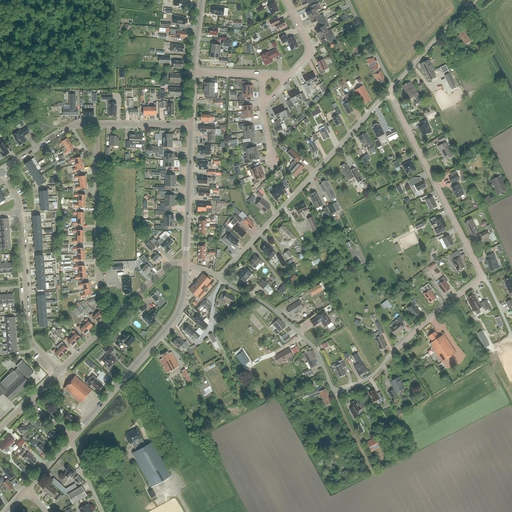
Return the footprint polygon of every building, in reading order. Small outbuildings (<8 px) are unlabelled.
[(271,15),(278,11),(275,6),(276,5),(274,2),(267,6),(271,15)] [(318,13),(317,10),(320,9),(318,3),(310,7),(308,8),(309,11),(306,13),(307,16),(308,15),(309,18),(318,13)] [(223,16),(224,8),(214,7),(213,8),(212,8),(211,12),(213,13),(213,14),(215,14),(215,15),(223,16)] [(318,13),(309,18),(310,20),(310,21),(311,24),(316,21),(318,24),(326,20),(323,14),(319,16),(318,13)] [(186,24),(187,19),(183,18),(183,17),(173,16),(172,23),(184,25),(184,23),(186,24)] [(277,31),(286,26),(283,19),(276,23),(274,19),(269,22),(272,28),(274,26),(277,31)] [(318,36),(327,31),(326,28),(329,27),(326,20),(318,24),(320,28),(315,31),(316,33),(317,33),(318,36)] [(465,45),(475,40),(468,28),(467,29),(466,27),(459,31),(460,34),(459,34),(465,45)] [(170,29),(170,34),(169,37),(180,38),(180,37),(185,38),(185,32),(182,32),(182,31),(177,31),(177,30),(170,29)] [(335,38),(333,35),(330,36),(327,31),(318,36),(319,38),(319,39),(320,41),(326,38),(328,41),(335,38)] [(286,35),(279,38),(282,44),(287,42),(291,50),(298,47),(293,37),(288,39),(286,35)] [(183,52),(184,46),(180,46),(180,45),(171,44),(170,51),(179,52),(183,52)] [(220,52),(221,46),(212,44),(211,51),(220,52)] [(484,51),(480,44),(476,47),(480,54),(484,51)] [(272,58),(272,59),(279,55),(276,49),(269,53),(268,52),(261,56),(263,62),(263,63),(263,64),(264,65),(265,65),(265,66),(272,62),(271,59),(272,58)] [(245,65),(254,65),(254,55),(245,56),(245,65)] [(163,63),(173,64),(173,68),(182,68),(182,62),(173,61),(170,61),(170,58),(159,57),(159,63),(163,63)] [(230,58),(227,58),(227,59),(220,58),(219,62),(226,63),(226,66),(233,67),(233,63),(229,63),(230,58)] [(369,58),(366,60),(368,63),(370,68),(373,75),(377,82),(378,82),(379,83),(383,81),(382,80),(384,79),(380,71),(379,72),(378,69),(379,68),(376,64),(376,65),(373,60),(372,58),(370,60),(369,58)] [(320,68),(317,69),(320,75),(325,72),(324,70),(328,68),(323,59),(317,62),(320,68)] [(430,80),(436,77),(431,68),(433,68),(429,60),(420,65),(426,75),(428,75),(430,80)] [(456,81),(450,70),(445,73),(450,83),(456,81)] [(167,76),(170,76),(169,82),(181,83),(182,74),(173,74),(173,71),(167,71),(167,76)] [(308,75),(312,84),(314,83),(316,86),(319,85),(313,73),(308,75)] [(310,85),(312,84),(308,75),(303,78),(307,87),(304,89),(307,95),(311,93),(309,90),(312,89),(310,85)] [(252,92),(252,86),(246,86),(246,82),(241,81),(242,79),(236,79),(236,86),(240,86),(240,88),(242,88),(242,91),(252,92)] [(204,83),(204,89),(209,89),(214,89),(214,83),(217,83),(217,80),(209,80),(209,83),(204,83)] [(323,83),(319,85),(323,93),(327,91),(323,83)] [(416,94),(411,83),(409,85),(408,84),(404,86),(402,86),(405,92),(404,92),(408,100),(414,97),(417,101),(414,103),(416,105),(418,103),(419,105),(421,104),(420,102),(422,101),(418,93),(416,94)] [(354,91),(356,94),(359,99),(360,98),(363,104),(370,100),(366,94),(367,94),(362,86),(354,91)] [(180,97),(181,89),(170,88),(169,96),(180,97)] [(204,89),(204,95),(209,95),(209,99),(217,99),(218,93),(217,93),(214,93),(214,89),(209,89),(204,89)] [(293,92),(297,100),(302,98),(304,102),(306,100),(303,93),(300,94),(298,90),(293,92)] [(252,98),(252,92),(242,91),(242,95),(239,94),(239,97),(238,97),(238,100),(245,100),(245,97),(252,98)] [(291,108),(294,106),(292,103),(297,100),(293,92),(288,95),(290,99),(287,100),(291,108)] [(63,116),(78,116),(78,109),(75,109),(75,94),(69,94),(69,109),(63,109),(63,116)] [(129,115),(138,115),(138,110),(133,110),(133,99),(127,99),(127,107),(130,107),(130,110),(129,110),(129,115)] [(353,111),(348,102),(346,99),(344,100),(346,104),(343,106),(347,114),(353,111)] [(161,102),(161,108),(164,108),(167,108),(167,111),(167,115),(174,115),(174,106),(174,104),(167,104),(167,101),(164,102),(161,102)] [(108,115),(116,115),(116,103),(108,103),(108,115)] [(252,112),(252,106),(245,106),(245,103),(239,103),(239,106),(242,106),(242,112),(252,112)] [(283,106),(278,109),(282,117),(284,116),(286,120),(291,117),(290,115),(287,116),(283,106)] [(319,108),(310,112),(313,117),(321,113),(319,108)] [(338,115),(341,114),(338,108),(335,110),(334,110),(337,116),(332,118),(336,126),(342,123),(338,115)] [(278,109),(273,111),(279,123),(281,122),(279,118),(282,117),(278,109)] [(252,112),(242,112),(242,115),(238,116),(238,121),(246,121),(245,118),(252,118),(252,112)] [(431,132),(428,126),(429,126),(426,119),(420,122),(421,126),(419,127),(423,136),(431,132)] [(323,140),(329,137),(326,131),(329,130),(325,122),(322,123),(325,129),(319,132),(323,140)] [(246,124),(238,124),(239,128),(240,127),(240,130),(243,130),(244,133),(254,132),(253,126),(246,127),(246,124)] [(377,138),(384,135),(379,125),(378,125),(377,124),(373,126),(374,127),(372,128),(377,138)] [(208,142),(214,143),(215,127),(200,126),(199,132),(209,132),(208,142)] [(23,137),(30,133),(27,128),(20,132),(20,131),(12,135),(19,146),(26,141),(23,137)] [(159,131),(159,140),(162,140),(172,141),(172,134),(165,134),(165,131),(159,131)] [(244,138),(241,139),(242,143),(248,142),(248,138),(252,138),(254,137),(254,132),(244,133),(244,138)] [(370,153),(375,150),(372,145),(372,146),(371,144),(372,144),(366,133),(358,138),(364,147),(366,146),(370,153)] [(135,149),(135,144),(136,134),(129,134),(129,141),(126,141),(126,148),(135,149)] [(142,142),(142,134),(136,134),(135,144),(142,145),(141,150),(144,150),(145,142),(142,142)] [(118,146),(119,138),(116,138),(116,136),(110,136),(109,146),(118,146)] [(62,141),(58,144),(59,146),(63,143),(65,147),(70,143),(67,138),(62,141)] [(0,152),(3,157),(9,153),(6,149),(9,147),(4,140),(0,142),(0,143),(1,144),(0,144),(0,152)] [(312,153),(317,150),(313,142),(308,145),(312,153)] [(447,159),(454,156),(447,142),(438,147),(444,158),(446,157),(447,159)] [(67,150),(63,152),(64,155),(69,152),(68,152),(73,148),(70,143),(65,147),(67,150)] [(210,155),(210,145),(205,144),(205,148),(199,148),(199,154),(210,155)] [(257,153),(256,147),(249,148),(249,145),(242,147),(243,152),(246,152),(247,155),(257,153)] [(290,149),(287,153),(294,159),(297,156),(290,149)] [(257,153),(247,155),(248,158),(244,159),(245,164),(252,163),(252,160),(258,158),(257,153)] [(367,161),(370,159),(367,154),(364,156),(361,158),(365,165),(368,163),(367,161)] [(30,160),(24,164),(28,170),(34,166),(34,165),(32,162),(35,160),(34,158),(30,160)] [(158,166),(158,169),(165,170),(166,167),(173,167),(173,160),(163,160),(163,167),(158,166)] [(414,167),(411,160),(402,165),(407,174),(414,171),(416,170),(415,167),(414,167)] [(211,166),(211,162),(199,161),(199,166),(198,166),(198,169),(204,169),(204,170),(207,170),(207,166),(211,166)] [(401,166),(398,161),(392,163),(395,169),(401,166)] [(296,177),(304,168),(297,162),(289,171),(296,177)] [(34,166),(28,170),(31,175),(38,171),(37,171),(35,167),(39,165),(37,163),(34,165),(34,166)] [(77,168),(72,169),(73,172),(77,171),(77,170),(83,169),(82,163),(76,164),(77,168)] [(348,181),(354,177),(347,165),(346,166),(345,165),(341,167),(342,170),(341,170),(348,181)] [(252,166),(246,168),(248,171),(249,170),(251,175),(252,175),(253,175),(262,171),(260,166),(253,168),(252,166)] [(38,171),(31,175),(34,180),(41,176),(38,172),(42,170),(41,168),(37,171),(38,171)] [(255,180),(252,182),(253,184),(259,182),(258,179),(264,176),(262,171),(253,175),(255,180)] [(454,182),(455,186),(451,188),(456,198),(464,194),(457,181),(460,179),(456,171),(450,174),(451,177),(449,178),(452,183),(454,182)] [(41,176),(34,180),(38,186),(44,182),(42,178),(45,176),(44,174),(41,176)] [(498,194),(506,190),(500,177),(499,178),(498,177),(491,181),(493,186),(494,185),(498,194)] [(414,178),(408,181),(411,187),(415,185),(418,191),(421,189),(426,186),(423,180),(422,181),(416,184),(414,178)] [(326,182),(325,180),(321,182),(322,184),(319,185),(323,193),(325,192),(329,201),(336,197),(328,181),(326,182)] [(268,192),(270,194),(275,200),(280,197),(279,196),(283,193),(282,191),(285,189),(280,183),(268,192)] [(415,185),(411,187),(416,197),(423,193),(421,189),(418,191),(415,185)] [(166,195),(166,192),(158,191),(158,195),(162,195),(162,198),(165,198),(165,201),(174,201),(174,195),(166,195)] [(323,205),(317,194),(317,193),(315,194),(314,192),(310,194),(311,196),(309,196),(315,209),(323,205)] [(430,210),(437,207),(432,197),(428,199),(426,196),(421,199),(422,202),(426,200),(430,209),(430,210)] [(489,197),(488,196),(483,199),(486,205),(491,202),(490,200),(492,199),(490,196),(489,197)] [(261,199),(256,205),(264,213),(270,207),(261,199)] [(174,207),(174,201),(165,201),(165,203),(161,203),(161,206),(158,206),(158,210),(171,211),(171,206),(174,207)] [(48,203),(40,204),(41,210),(49,210),(48,205),(55,205),(54,202),(48,203)] [(197,211),(205,212),(205,213),(212,214),(212,207),(211,207),(211,204),(197,203),(196,204),(196,206),(197,206),(197,211)] [(298,215),(307,210),(304,203),(300,205),(301,206),(295,208),(295,209),(295,210),(295,212),(296,212),(297,212),(298,215)] [(336,212),(333,204),(327,207),(330,215),(331,214),(333,213),(336,212)] [(239,223),(243,220),(237,214),(233,217),(239,223)] [(251,229),(254,226),(253,225),(254,224),(247,217),(242,223),(248,229),(249,228),(251,229)] [(319,229),(313,217),(307,219),(313,232),(319,229)] [(444,228),(446,226),(442,217),(437,220),(436,217),(429,220),(432,225),(436,223),(439,229),(440,230),(444,228)] [(472,237),(479,233),(472,219),(466,222),(467,223),(465,224),(472,237)] [(154,226),(154,229),(162,230),(167,230),(167,226),(173,227),(173,221),(164,221),(164,223),(161,223),(161,226),(154,226)] [(242,238),(246,233),(238,225),(233,230),(242,238)] [(281,226),(278,229),(279,231),(278,231),(286,239),(288,241),(286,244),(289,247),(296,239),(293,236),(283,226),(282,227),(281,226)] [(487,231),(480,234),(482,239),(483,238),(484,241),(489,239),(487,236),(489,235),(487,231)] [(234,246),(239,241),(230,233),(228,236),(227,235),(222,240),(229,247),(232,244),(234,246)] [(156,241),(157,243),(159,244),(162,241),(163,242),(168,237),(166,234),(161,239),(160,238),(156,241)] [(443,235),(437,238),(439,241),(442,239),(447,247),(453,244),(449,235),(444,238),(443,235)] [(168,247),(173,242),(169,237),(168,237),(163,242),(162,241),(159,244),(160,245),(165,250),(168,252),(171,250),(168,247)] [(153,238),(150,241),(156,247),(157,248),(160,245),(159,244),(157,243),(156,241),(153,238)] [(148,241),(145,245),(151,251),(155,247),(149,241),(148,241)] [(268,257),(272,252),(273,251),(265,244),(260,250),(268,257)] [(293,256),(288,250),(283,254),(287,260),(293,256)] [(156,264),(162,258),(158,254),(157,254),(155,252),(153,253),(156,256),(152,260),(156,264)] [(456,267),(458,271),(460,270),(461,271),(463,270),(463,269),(463,268),(464,267),(462,263),(463,263),(460,257),(457,252),(449,255),(452,261),(452,262),(452,263),(453,265),(454,265),(455,267),(456,267)] [(494,257),(495,257),(493,253),(487,256),(489,260),(487,261),(489,267),(491,271),(499,268),(494,257)] [(281,254),(276,256),(282,267),(286,265),(281,254)] [(141,262),(142,262),(145,265),(141,270),(145,274),(151,269),(147,264),(148,263),(145,259),(146,258),(143,255),(139,259),(141,262)] [(260,265),(262,263),(255,256),(249,263),(254,268),(259,263),(260,265)] [(6,261),(4,261),(4,263),(5,263),(6,273),(12,273),(11,263),(7,263),(7,261),(6,261)] [(70,264),(61,265),(62,273),(65,273),(64,269),(71,269),(70,264)] [(245,281),(251,274),(244,268),(237,276),(240,279),(238,282),(243,287),(247,283),(245,281)] [(200,299),(211,286),(208,284),(211,281),(203,274),(191,288),(191,289),(190,290),(197,297),(197,296),(200,299)] [(438,285),(444,293),(450,289),(445,283),(448,281),(444,276),(439,280),(441,283),(438,285)] [(132,292),(130,278),(122,278),(123,293),(124,293),(124,294),(130,294),(130,292),(132,292)] [(264,289),(268,285),(262,280),(258,285),(263,290),(264,289)] [(430,303),(436,299),(430,291),(433,289),(428,284),(423,288),(426,292),(424,294),(430,303)] [(281,294),(287,288),(283,285),(277,291),(281,294)] [(319,285),(309,290),(312,296),(322,290),(319,285)] [(85,294),(81,295),(81,298),(86,297),(86,296),(92,295),(90,289),(84,290),(85,294)] [(231,304),(235,298),(225,293),(224,295),(221,294),(218,299),(225,303),(226,301),(231,304)] [(473,297),(473,296),(468,298),(469,299),(467,300),(474,312),(483,307),(485,311),(489,309),(485,301),(479,304),(475,296),(473,297)] [(46,302),(37,302),(38,309),(46,308),(46,307),(46,303),(50,303),(50,300),(46,301),(46,302)] [(387,300),(381,305),(384,309),(387,307),(390,304),(387,300)] [(414,317),(420,313),(415,306),(418,304),(414,300),(411,302),(413,304),(407,309),(414,317)] [(292,316),(303,309),(299,301),(287,308),(288,310),(286,311),(289,315),(291,314),(292,316)] [(142,312),(147,307),(143,303),(138,308),(142,312)] [(46,308),(38,309),(38,315),(47,314),(47,313),(46,309),(51,309),(50,307),(46,307),(46,308)] [(99,311),(97,314),(101,318),(105,314),(101,310),(102,309),(99,307),(97,309),(99,311)] [(77,318),(83,312),(78,308),(77,309),(75,308),(71,312),(77,318)] [(153,318),(157,314),(153,309),(149,314),(148,313),(142,319),(150,327),(156,321),(153,318)] [(324,327),(331,322),(324,312),(317,317),(310,322),(313,327),(320,322),(324,327)] [(219,313),(213,319),(217,323),(223,317),(219,313)] [(91,314),(89,316),(92,318),(96,322),(101,318),(97,314),(94,316),(91,314)] [(205,330),(209,326),(203,320),(204,320),(198,315),(194,319),(200,325),(199,325),(205,330)] [(5,324),(1,324),(1,326),(6,326),(6,325),(15,325),(15,317),(5,318),(5,324)] [(391,330),(395,335),(404,328),(401,324),(404,322),(400,317),(395,321),(397,324),(391,330)] [(47,320),(39,321),(39,327),(47,327),(47,322),(52,321),(51,319),(47,319),(47,320)] [(87,323),(84,326),(88,330),(93,326),(89,322),(89,321),(86,319),(84,321),(87,323)] [(278,320),(272,324),(279,332),(285,326),(280,321),(278,320)] [(6,330),(1,331),(2,333),(6,333),(6,332),(16,331),(15,325),(6,325),(6,326),(6,330)] [(184,330),(183,331),(186,334),(186,335),(188,337),(189,337),(190,338),(192,336),(197,340),(200,336),(196,332),(188,325),(185,329),(185,328),(183,330),(184,330)] [(79,326),(77,328),(80,330),(84,334),(88,330),(84,326),(81,328),(79,326)] [(74,335),(72,338),(76,342),(80,338),(76,333),(74,330),(72,332),(74,335)] [(115,343),(119,347),(123,343),(128,347),(135,339),(128,333),(125,330),(120,336),(120,337),(119,338),(116,342),(115,343)] [(6,337),(2,337),(2,340),(7,339),(6,339),(16,338),(16,331),(6,332),(6,333),(6,337)] [(442,363),(456,353),(444,335),(439,338),(435,332),(429,336),(433,342),(430,343),(433,347),(432,347),(442,363)] [(220,349),(212,333),(208,335),(216,351),(220,349)] [(382,351),(386,349),(386,347),(387,346),(381,334),(374,338),(380,350),(381,349),(382,351)] [(7,344),(3,344),(3,346),(7,346),(7,345),(16,345),(16,338),(6,339),(7,339),(7,344)] [(66,338),(64,340),(67,342),(71,346),(76,342),(72,338),(69,340),(66,338)] [(183,349),(186,347),(187,349),(190,347),(186,341),(183,343),(180,339),(179,340),(177,338),(172,343),(178,349),(180,347),(183,349)] [(486,338),(481,341),(485,348),(490,346),(486,338)] [(62,347),(59,349),(63,354),(68,350),(64,345),(62,342),(59,344),(62,347)] [(7,351),(3,351),(3,353),(8,353),(8,352),(17,352),(16,345),(7,345),(7,346),(7,351)] [(107,354),(101,361),(106,365),(106,366),(109,368),(112,365),(111,365),(116,360),(110,354),(114,350),(108,345),(103,350),(107,354)] [(54,349),(52,351),(54,354),(55,354),(59,358),(63,354),(59,349),(56,352),(54,349)] [(280,363),(292,356),(289,349),(276,356),(277,358),(275,359),(278,363),(279,362),(280,363)] [(243,351),(236,355),(243,366),(249,362),(243,351)] [(310,351),(303,354),(311,369),(316,366),(313,359),(316,358),(312,351),(311,352),(310,351)] [(166,373),(179,367),(171,352),(168,354),(167,352),(160,356),(162,359),(159,360),(166,373)] [(357,353),(353,356),(357,364),(354,366),(359,375),(367,371),(357,353)] [(346,374),(343,368),(346,366),(343,360),(331,366),(334,373),(337,371),(339,377),(346,374)] [(34,373),(22,361),(16,366),(18,368),(14,372),(12,370),(9,373),(10,374),(0,383),(0,397),(1,396),(0,395),(2,394),(4,394),(4,395),(9,401),(29,382),(26,379),(27,377),(28,379),(34,373)] [(205,368),(207,372),(217,367),(215,363),(205,368)] [(98,391),(103,386),(96,380),(97,378),(93,374),(89,379),(89,378),(85,382),(89,386),(91,384),(98,391)] [(80,403),(92,390),(75,376),(64,389),(80,403)] [(391,398),(397,395),(396,394),(405,389),(399,377),(390,382),(394,389),(388,392),(391,398)] [(330,403),(332,402),(326,389),(319,392),(325,405),(326,405),(327,406),(331,404),(330,403)] [(384,400),(381,393),(377,395),(374,389),(368,392),(374,402),(378,400),(379,403),(384,400)] [(358,404),(356,400),(350,403),(353,409),(350,411),(354,417),(358,415),(356,412),(361,409),(361,410),(365,408),(362,402),(358,404)] [(67,413),(65,411),(63,413),(62,414),(60,415),(63,418),(64,417),(70,423),(74,418),(68,413),(67,413)] [(28,431),(32,427),(30,424),(25,428),(22,425),(18,430),(22,435),(27,430),(28,431)] [(55,440),(58,436),(47,426),(45,429),(47,431),(46,431),(47,432),(46,434),(51,438),(51,437),(55,440)] [(171,476),(153,444),(152,442),(145,446),(141,438),(142,436),(139,430),(136,430),(131,433),(131,431),(126,434),(127,435),(126,438),(128,443),(131,444),(135,451),(132,453),(151,487),(171,476)] [(0,448),(2,450),(3,449),(6,451),(7,452),(8,450),(8,449),(7,448),(14,441),(9,435),(4,439),(2,439),(2,441),(0,442),(0,448)] [(35,439),(30,444),(36,449),(37,447),(38,447),(37,448),(39,450),(40,449),(43,453),(48,448),(46,446),(42,442),(43,440),(40,437),(38,435),(35,438),(35,439)] [(371,452),(384,446),(379,436),(366,443),(371,452)] [(19,447),(24,442),(20,438),(15,443),(19,447)] [(32,466),(36,461),(32,458),(33,457),(28,452),(22,458),(28,464),(29,463),(32,466)] [(71,478),(76,474),(68,465),(67,466),(66,465),(65,467),(65,468),(64,468),(66,470),(65,471),(66,472),(64,474),(67,478),(69,476),(71,478)] [(7,468),(3,471),(9,479),(14,476),(7,468)] [(78,485),(83,481),(77,475),(72,479),(78,485)] [(0,478),(0,484),(0,485),(2,484),(3,485),(1,486),(3,489),(6,493),(9,490),(11,490),(12,489),(12,488),(9,483),(10,482),(7,479),(5,481),(2,477),(0,478)] [(53,478),(50,482),(61,492),(66,489),(53,478)] [(51,497),(53,495),(55,497),(54,499),(57,501),(61,495),(59,493),(58,494),(56,491),(51,487),(51,488),(47,484),(42,490),(51,497)] [(73,504),(87,496),(81,486),(67,495),(73,504)] [(154,489),(138,495),(142,505),(157,499),(154,489)]
